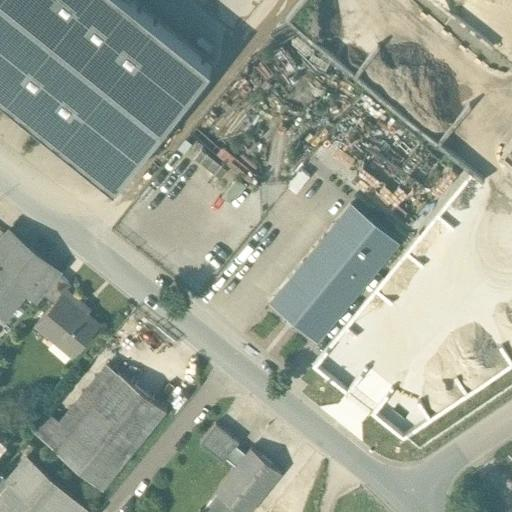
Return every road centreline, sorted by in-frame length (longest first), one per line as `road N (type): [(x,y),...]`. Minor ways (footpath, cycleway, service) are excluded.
road 1 (residential): [(0,167),(343,448)]
road 2 (residential): [(511,428),(407,500)]
